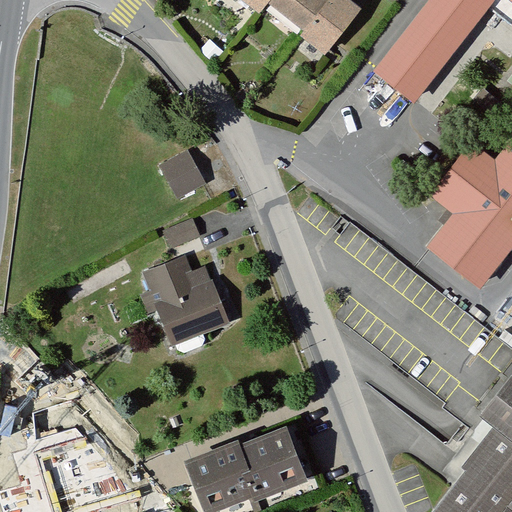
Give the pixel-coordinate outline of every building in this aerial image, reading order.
[(247,0),(264,12),(273,0),(312,30),(308,36),(329,52),(363,7),(354,0),(247,0)] [(458,213),(431,248),(481,286),(511,245),(511,0),(434,0),(375,76),(415,107),(491,8),(511,24),(511,142),(499,159),(474,140),(433,193),(458,213)] [(194,147),(162,159),(176,195),(208,183),(194,147)] [(167,227),(174,244),(202,233),(195,215),(167,227)] [(198,271),(192,256),(152,273),(181,343),(235,321),(212,265),(198,271)] [(511,511),(511,379),(480,418),(498,431),(439,511),(511,511)] [(238,452),(254,494),(257,500),(312,479),(294,432),(238,452)] [(59,511),(131,490),(84,439),(36,454),(53,511),(59,511)] [(209,511),(254,494),(238,452),(236,446),(191,463),(209,511)]
